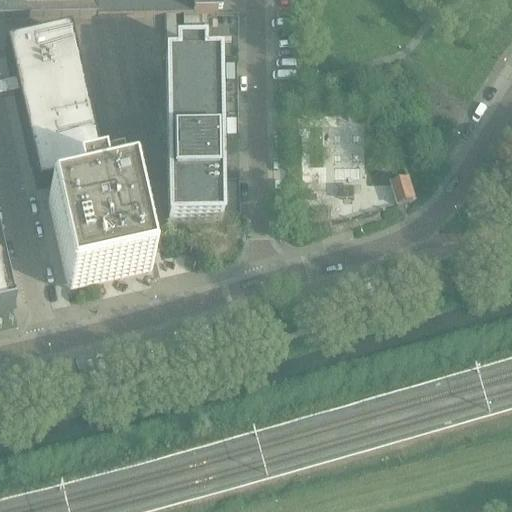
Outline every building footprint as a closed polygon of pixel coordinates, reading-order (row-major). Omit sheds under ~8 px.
[(0,0),(0,19),(217,16),(216,0),(0,0)] [(0,92),(0,106),(16,103),(31,169),(36,192),(50,189),(53,202),(49,203),(47,205),(67,293),(69,295),(150,276),(152,274),(132,186),(129,185),(102,191),(99,180),(127,174),(122,153),(97,158),(69,35),(4,50),(13,89),(0,92)] [(168,226),(220,226),(217,63),(202,63),(201,51),(176,51),(176,63),(165,64),(168,226)] [(392,186),(398,207),(415,202),(408,181),(403,183),(403,181),(396,183),(397,185),(392,186)] [(355,190),(341,190),(341,200),(355,200),(355,190)] [(0,311),(14,308),(0,247),(0,311)]
